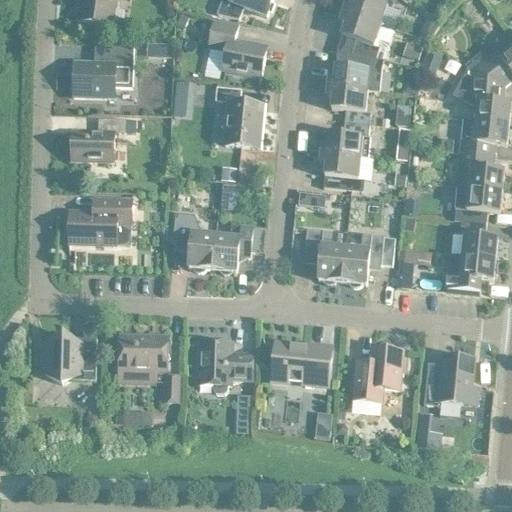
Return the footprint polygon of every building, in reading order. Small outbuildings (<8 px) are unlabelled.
[(80,0),(77,22),(111,27),(115,0),(80,0)] [(266,19),(273,0),(230,0),(229,4),(266,19)] [(392,9),(394,0),(352,0),(350,8),(345,6),(342,15),(380,27),(386,7),(392,9)] [(184,30),(188,18),(180,15),(176,28),(184,30)] [(351,55),(375,60),(379,49),(374,48),(380,27),(342,15),(339,24),(345,26),(341,38),(355,42),(351,55)] [(235,43),(237,29),(213,24),(208,49),(225,52),(221,71),(260,79),(267,49),(235,43)] [(464,67),(472,71),(504,89),(511,82),(511,40),(506,34),(464,67)] [(409,44),(404,58),(418,62),(422,48),(409,44)] [(103,65),(74,64),(73,99),(114,100),(115,90),(132,90),(133,48),(103,47),(103,65)] [(442,56),(427,51),(419,76),(434,81),(442,56)] [(328,80),(327,89),(367,93),(379,94),(381,72),(383,62),(375,60),(351,55),(336,53),(334,80),(328,80)] [(457,98),(476,109),(475,122),(508,126),(510,104),(502,103),(504,89),(472,71),(457,98)] [(414,95),(415,83),(409,83),(401,88),(401,94),(414,95)] [(175,84),(174,94),(194,96),(194,85),(175,84)] [(239,105),(241,92),(216,89),(215,103),(229,104),(224,147),(258,151),(262,107),(239,105)] [(344,124),(369,127),(370,114),(365,114),(367,93),(327,89),(326,98),(332,99),(331,111),(345,113),(344,124)] [(125,135),(126,123),(126,121),(98,120),(97,134),(72,133),(71,163),(113,165),(114,135),(125,135)] [(508,126),(475,122),(463,121),(459,155),(493,158),(494,147),(506,148),(508,126)] [(126,123),(125,135),(134,135),(134,124),(126,123)] [(320,156),(360,160),(366,160),(369,127),(344,124),(343,136),(322,134),(320,156)] [(441,153),(452,154),(453,143),(442,142),(441,153)] [(168,150),(160,150),(160,165),(168,165),(168,150)] [(406,161),(407,151),(397,150),(396,160),(406,161)] [(493,158),(459,155),(456,189),(501,193),(504,171),(492,170),(493,158)] [(358,180),(360,160),(320,156),(319,165),(325,166),(323,190),(362,194),(364,181),(358,180)] [(222,169),(220,182),(235,183),(236,170),(222,169)] [(404,188),(406,176),(395,175),(394,187),(404,188)] [(243,196),(244,188),(222,186),(220,211),(231,212),(243,196)] [(460,224),(486,226),(487,214),(499,215),(501,193),(456,189),(454,211),(455,211),(454,223),(460,224)] [(311,208),(312,195),(299,194),(297,206),(311,208)] [(91,200),(91,214),(69,214),(68,246),(116,247),(116,227),(131,227),(131,201),(91,200)] [(212,272),(215,237),(191,235),(192,223),(180,222),(177,248),(189,249),(187,270),(192,270),(194,273),(197,274),(200,274),(203,274),(206,271),(212,272)] [(413,235),(415,223),(405,222),(403,234),(413,235)] [(461,258),(495,261),(497,239),(484,238),(486,226),(460,224),(459,236),(464,236),(461,258)] [(229,238),(215,237),(212,272),(218,273),(220,275),(223,277),(226,277),(230,276),(232,274),(236,274),(238,259),(250,260),(250,256),(263,257),(266,231),(231,227),(229,238)] [(342,284),(345,249),(346,235),(306,231),(303,266),(318,268),(317,282),(321,282),(323,285),(326,287),(330,287),(333,286),(335,284),(342,284)] [(346,235),(345,249),(342,284),(348,285),(350,288),(353,289),(356,289),(359,289),(362,286),(366,287),(368,266),(380,267),(383,238),(346,234),(346,235)] [(428,255),(402,252),(401,263),(427,266),(428,255)] [(495,261),(461,258),(449,257),(446,291),(479,294),(480,282),(493,283),(495,261)] [(81,324),(81,341),(71,341),(63,336),(41,348),(40,373),(61,386),(70,381),(95,382),(97,325),(81,324)] [(177,405),(178,378),(166,378),(167,339),(119,338),(118,389),(156,390),(156,383),(166,384),(165,404),(177,405)] [(231,356),(232,345),(200,344),(199,387),(212,387),(212,392),(215,396),(223,396),(226,393),(227,387),(230,387),(230,382),(252,382),(253,356),(231,356)] [(288,390),(289,383),(301,384),(300,391),(326,394),(331,350),(305,347),(305,350),(275,347),(271,388),(288,390)] [(399,393),(403,353),(371,350),(369,365),(356,363),(352,402),(381,405),(382,391),(399,393)] [(476,407),(478,389),(471,388),(473,360),(444,357),(443,367),(427,365),(423,406),(440,408),(441,404),(476,407)] [(88,429),(95,429),(100,422),(95,415),(88,415),(84,422),(88,429)] [(418,416),(415,450),(440,452),(442,435),(430,434),(432,417),(418,416)] [(335,435),(346,437),(347,430),(343,425),(336,424),(335,435)] [(315,432),(314,440),(328,442),(329,434),(315,432)]
